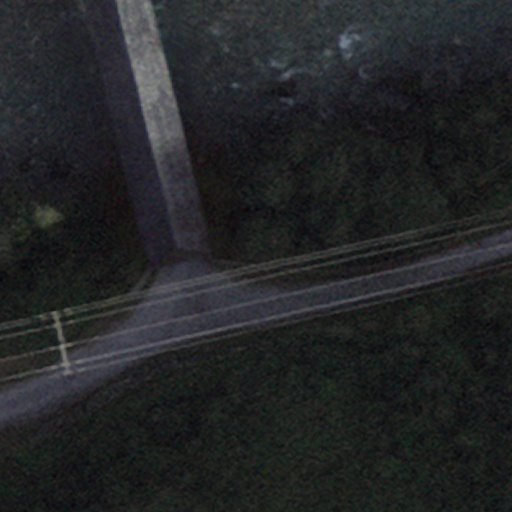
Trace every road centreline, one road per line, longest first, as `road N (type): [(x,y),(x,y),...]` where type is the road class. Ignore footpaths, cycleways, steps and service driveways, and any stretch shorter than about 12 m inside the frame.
road 1 (track): [(227,313),(120,0)]
road 2 (track): [(227,313),(409,275),(511,237)]
road 3 (track): [(0,393),(227,313)]
